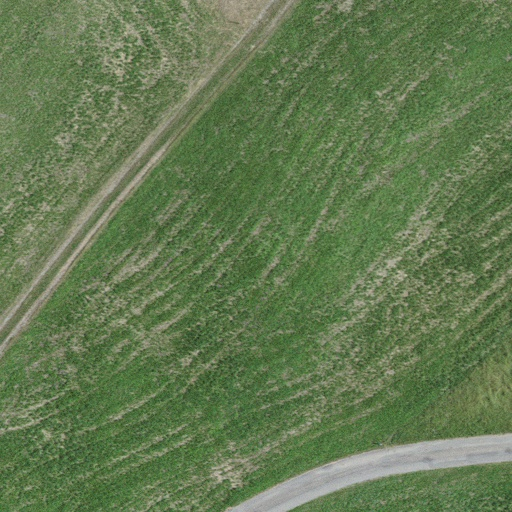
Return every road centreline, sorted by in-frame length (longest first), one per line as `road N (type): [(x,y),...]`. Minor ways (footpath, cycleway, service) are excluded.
road 1 (track): [(0,339),(281,0)]
road 2 (unclassified): [(256,511),(391,460),(511,447)]
